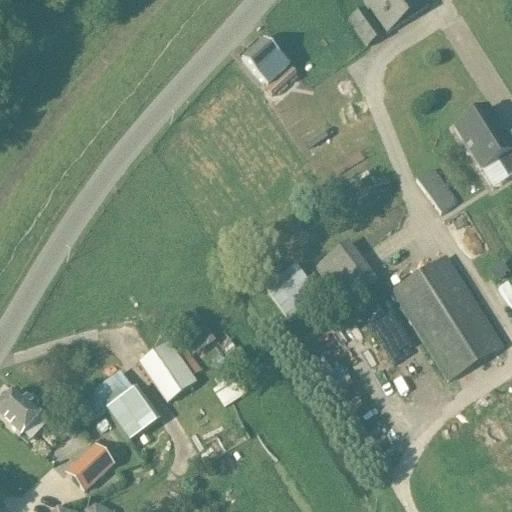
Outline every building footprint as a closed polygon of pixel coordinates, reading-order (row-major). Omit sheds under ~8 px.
[(362,0),(387,35),(427,7),(421,0),(362,0)] [(368,49),(383,38),(364,12),(349,22),(368,49)] [(263,41),(242,61),(251,71),(267,88),(288,69),(263,41)] [(267,88),(265,90),(272,97),(295,76),(288,69),(267,88)] [(496,164),(507,182),(511,179),(511,154),(511,153),(511,150),(486,110),(453,130),(480,174),(496,164)] [(440,216),(456,206),(433,171),(417,183),(440,216)] [(345,308),(377,284),(348,246),(316,270),(345,308)] [(449,384),(502,350),(445,261),(393,297),(449,384)] [(319,304),(295,269),(264,291),(288,326),(319,304)] [(140,366),(169,407),(197,387),(168,346),(140,366)] [(239,383),(216,348),(197,359),(220,394),(239,383)] [(84,428),(136,392),(125,375),(72,411),(84,428)] [(0,421),(20,441),(41,419),(15,394),(0,411),(0,421)] [(75,465),(88,452),(65,428),(51,441),(75,465)] [(94,451),(66,477),(83,496),(111,470),(94,451)]
